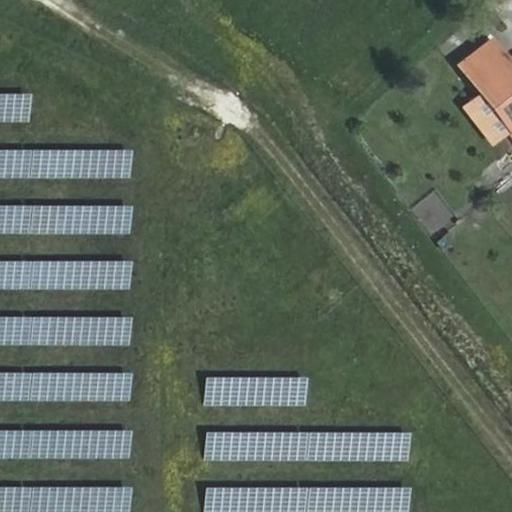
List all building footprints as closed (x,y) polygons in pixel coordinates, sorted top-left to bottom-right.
[(511,137),(511,68),(497,50),(464,77),(511,137)] [(0,122),(27,122),(27,92),(0,91),(0,122)] [(0,175),(128,177),(128,149),(0,147),(0,175)] [(98,203),(97,232),(127,233),(127,204),(98,203)] [(91,287),(127,288),(128,262),(91,261),(91,287)] [(99,343),(127,344),(128,315),(100,314),(99,343)] [(127,398),(127,370),(105,370),(104,397),(127,398)] [(303,377),(202,375),(201,403),(302,405),(303,377)] [(380,430),(380,460),(406,460),(405,430),(380,430)] [(72,431),(72,456),(128,457),(129,432),(72,431)] [(95,484),(94,511),(127,511),(128,484),(95,484)] [(376,511),(406,511),(407,486),(377,485),(376,511)]
